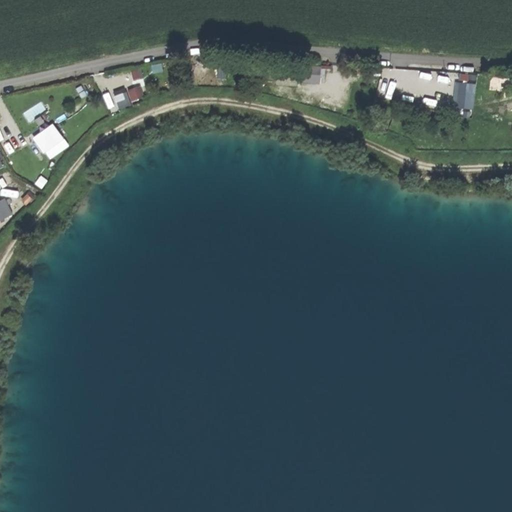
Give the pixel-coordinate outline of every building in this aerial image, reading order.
[(129,71),(133,80),(143,76),(139,68),(129,71)] [(319,83),(319,68),(302,68),(301,82),(319,83)] [(474,85),(459,83),(457,107),(472,108),(474,85)] [(131,102),(142,98),(137,85),(126,89),(131,102)] [(124,90),(112,95),(118,111),(131,106),(124,90)] [(38,142),(50,158),(68,145),(55,129),(38,142)] [(2,197),(0,197),(0,219),(11,214),(2,197)]
